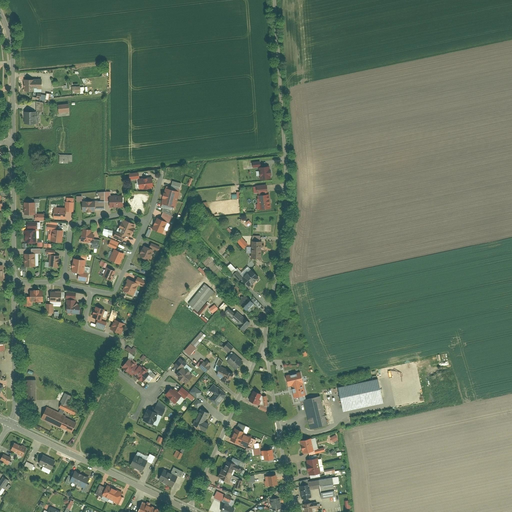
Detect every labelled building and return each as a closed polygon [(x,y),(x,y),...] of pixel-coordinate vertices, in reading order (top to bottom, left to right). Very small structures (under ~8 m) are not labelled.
[(42,90),(42,80),(25,80),(25,90),(42,90)] [(58,105),(59,113),(70,112),(69,104),(58,105)] [(35,112),(27,112),(27,124),(35,124),(35,112)] [(67,155),(59,155),(59,163),(67,163),(67,161),(67,155)] [(269,166),(258,167),(259,179),(270,178),(269,166)] [(138,178),(139,189),(153,187),(151,177),(138,178)] [(266,193),(266,185),(253,186),(253,194),(266,193)] [(179,191),(164,187),(162,195),(176,199),(179,191)] [(256,198),(256,209),(270,209),(269,194),(257,195),(257,198),(256,198)] [(109,195),(110,207),(123,207),(123,195),(109,195)] [(174,207),(176,199),(162,195),(159,203),(174,207)] [(62,198),(61,204),(62,205),(62,208),(69,209),(70,198),(62,198)] [(95,200),(82,200),(83,211),(95,211),(95,200)] [(23,202),(24,214),(35,214),(35,202),(23,202)] [(50,204),(49,215),(61,215),(62,208),(62,205),(61,204),(50,204)] [(157,217),(151,228),(162,233),(168,222),(157,217)] [(113,237),(123,241),(127,234),(131,236),(137,224),(124,218),(119,230),(117,229),(113,237)] [(102,235),(107,237),(108,235),(111,235),(112,230),(103,228),(102,235)] [(52,229),(50,241),(62,243),(63,230),(52,229)] [(81,229),(79,242),(93,243),(94,234),(90,234),(90,230),(81,229)] [(23,243),(36,243),(36,230),(23,230),(23,243)] [(241,236),(236,241),(242,249),(248,244),(241,236)] [(116,248),(118,242),(110,239),(108,246),(116,248)] [(251,240),(250,258),(261,258),(262,241),(251,240)] [(148,247),(158,251),(160,247),(150,242),(148,247)] [(139,257),(149,261),(154,250),(144,246),(139,257)] [(114,249),(109,260),(120,265),(125,254),(114,249)] [(24,266),(35,266),(35,254),(24,254),(24,266)] [(49,255),(48,266),(59,267),(60,256),(49,255)] [(86,260),(73,258),(71,271),(84,273),(86,260)] [(247,265),(237,274),(246,283),(256,274),(247,265)] [(106,267),(102,276),(111,281),(116,271),(106,267)] [(206,277),(208,275),(199,267),(197,269),(206,277)] [(128,279),(122,292),(134,296),(139,284),(128,279)] [(200,280),(184,301),(194,309),(210,288),(200,280)] [(237,285),(231,289),(235,296),(241,292),(237,285)] [(29,302),(42,302),(42,290),(29,290),(29,302)] [(49,302),(60,302),(60,292),(49,292),(49,302)] [(238,301),(249,313),(256,307),(257,308),(260,304),(254,298),(251,301),(245,295),(238,301)] [(66,314),(80,315),(80,303),(76,303),(76,300),(66,300),(66,314)] [(215,304),(208,308),(211,313),(218,309),(215,304)] [(220,309),(241,328),(247,321),(233,308),(231,310),(225,305),(220,309)] [(105,309),(95,306),(91,317),(101,321),(105,309)] [(114,319),(110,329),(121,333),(125,324),(114,319)] [(188,355),(206,336),(201,331),(183,351),(188,355)] [(228,352),(233,347),(227,341),(222,347),(228,352)] [(128,346),(125,349),(132,355),(137,349),(134,347),(132,349),(128,346)] [(242,361),(232,353),(225,361),(234,369),(242,361)] [(195,363),(202,370),(207,364),(205,362),(207,360),(201,356),(195,363)] [(131,360),(128,358),(121,367),(123,368),(122,369),(126,372),(127,372),(131,375),(132,374),(138,366),(136,364),(137,363),(132,359),(131,360)] [(218,374),(216,377),(226,381),(230,371),(222,368),(223,366),(216,363),(212,371),(218,374)] [(139,365),(138,366),(132,374),(136,377),(136,378),(140,381),(141,381),(142,382),(149,374),(147,372),(148,370),(143,366),(142,368),(139,365)] [(182,367),(175,376),(186,384),(193,375),(182,367)] [(301,373),(286,376),(288,387),(292,387),(294,398),(306,395),(301,373)] [(31,376),(22,376),(22,397),(32,397),(31,376)] [(377,379),(338,388),(343,411),(382,403),(377,379)] [(212,394),(208,399),(217,406),(227,395),(213,383),(208,390),(212,394)] [(181,386),(177,391),(173,388),(172,390),(170,388),(164,395),(174,403),(180,396),(184,399),(189,393),(181,386)] [(196,398),(202,392),(194,386),(189,392),(196,398)] [(61,390),(54,405),(70,412),(73,405),(64,401),(68,393),(61,390)] [(253,390),(248,401),(259,406),(261,401),(259,400),(261,394),(253,390)] [(304,400),(310,429),(328,425),(321,396),(304,400)] [(166,410),(155,405),(147,422),(157,427),(166,410)] [(196,405),(188,422),(201,428),(205,420),(201,418),(205,410),(196,405)] [(47,406),(41,419),(59,428),(60,427),(72,433),(77,422),(66,417),(66,416),(47,406)] [(234,428),(229,439),(247,447),(251,437),(243,434),(244,432),(234,428)] [(311,438),(299,441),(302,453),(314,450),(311,438)] [(22,444),(11,439),(7,447),(18,453),(22,444)] [(174,457),(181,459),(183,453),(176,450),(174,457)] [(272,450),(261,451),(262,456),(264,455),(265,460),(273,458),(272,450)] [(8,465),(8,464),(12,458),(3,453),(0,459),(4,461),(3,463),(8,465)] [(134,454),(129,466),(141,472),(147,460),(134,454)] [(55,460),(43,455),(38,464),(50,470),(55,460)] [(218,464),(213,474),(224,478),(230,465),(237,469),(239,464),(223,457),(220,465),(218,464)] [(307,460),(309,476),(320,474),(318,459),(307,460)] [(31,470),(34,465),(26,461),(24,466),(31,470)] [(78,470),(70,467),(65,478),(73,481),(78,470)] [(163,468),(158,479),(172,486),(178,475),(163,468)] [(85,474),(78,470),(73,481),(80,485),(85,474)] [(276,474),(265,476),(265,481),(264,481),(264,487),(278,484),(276,474)] [(309,481),(309,484),(310,490),(320,489),(322,499),(335,496),(333,485),(339,484),(338,476),(309,481)] [(9,481),(2,477),(0,480),(0,494),(0,495),(9,481)] [(122,491),(106,483),(100,494),(116,502),(122,491)] [(299,486),(301,499),(312,497),(310,490),(309,484),(299,486)] [(280,497),(271,498),(272,508),(281,507),(280,497)] [(162,511),(164,509),(143,500),(137,511),(162,511)] [(302,504),(303,511),(312,511),(312,508),(317,507),(316,502),(302,504)]
